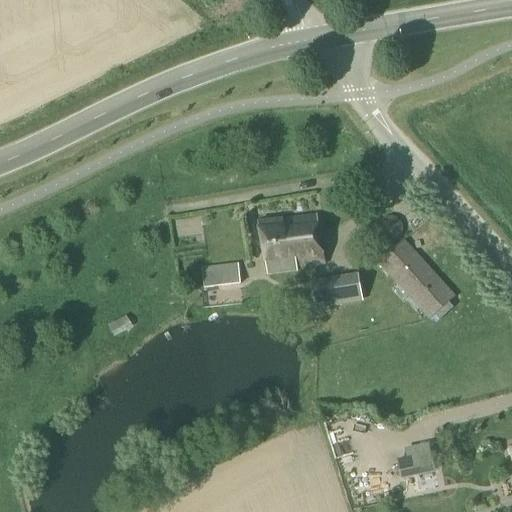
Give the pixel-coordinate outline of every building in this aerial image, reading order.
[(267,276),(324,267),(316,217),(260,226),(267,276)] [(234,259),(242,255),(234,237),(227,241),(234,259)] [(440,322),(454,309),(448,303),(455,297),(404,241),(377,266),(429,322),(435,316),(440,322)] [(353,255),(337,263),(348,285),(364,278),(353,255)] [(247,280),(244,261),(231,263),(212,266),(215,285),(247,280)] [(344,291),(342,278),(310,283),(314,309),(338,306),(336,292),(344,291)] [(114,339),(131,329),(124,317),(107,327),(114,339)]
